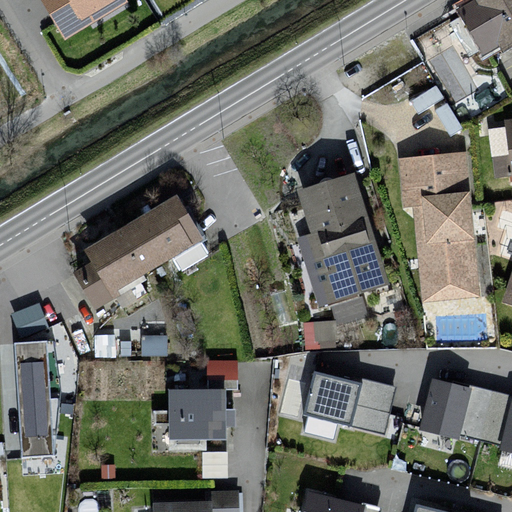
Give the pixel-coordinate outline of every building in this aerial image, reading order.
[(127,0),(41,0),(65,39),(129,1),(127,0)] [(511,0),(464,0),(495,54),(511,43),(511,0)] [(444,23),(421,35),(453,97),(477,85),(444,23)] [(511,122),(500,123),(508,182),(511,181),(511,122)] [(464,160),(403,165),(414,305),(475,301),(464,160)] [(349,175),(291,194),(305,236),(295,240),(303,263),(312,259),(327,304),(380,286),(374,268),(379,266),(349,175)] [(166,196),(71,253),(97,297),(192,240),(166,196)] [(511,252),(495,303),(511,308),(511,252)] [(19,454),(51,453),(48,304),(16,305),(19,454)] [(306,343),(337,342),(336,316),(305,318),(306,343)] [(361,383),(314,371),(304,413),(351,425),(361,383)] [(361,383),(351,425),(385,433),(397,386),(363,378),(361,383)] [(472,388),(433,378),(420,429),(459,439),(460,435),(472,388)] [(511,398),(472,388),(460,435),(501,445),(511,400),(511,398)] [(214,391),(162,391),(161,441),(214,441),(214,391)] [(511,400),(501,445),(500,449),(511,452),(511,400)] [(205,474),(228,474),(228,448),(205,448),(205,474)] [(203,500),(147,502),(147,511),(232,511),(232,492),(203,493),(203,500)] [(363,511),(365,505),(309,492),(304,511),(363,511)] [(99,511),(100,496),(81,495),(80,511),(99,511)]
